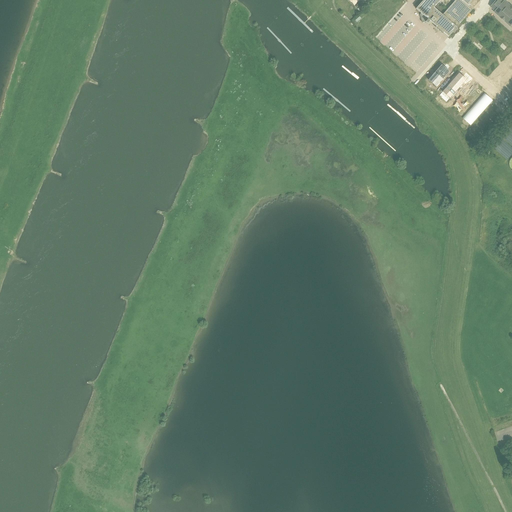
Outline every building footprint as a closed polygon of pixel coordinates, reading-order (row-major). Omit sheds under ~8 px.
[(423,0),(416,9),(421,13),(419,15),(422,23),(426,22),(427,24),(430,21),(437,27),(443,33),(448,37),(452,32),(453,31),(456,27),(473,9),(468,5),(472,0),(423,0)] [(510,26),(511,23),(511,7),(504,1),(504,0),(496,0),(490,7),(495,11),(494,12),(510,26)] [(441,65),(428,80),(436,87),(449,71),(441,65)] [(459,73),(442,91),(450,98),(466,79),(459,73)] [(471,126),(493,101),(485,93),(462,118),(471,126)] [(457,102),(454,106),(456,107),(458,104),(460,107),(458,110),(459,112),(462,109),(463,110),(465,109),(464,108),(468,104),(466,102),(462,106),(460,102),(463,98),(461,96),(458,100),(458,99),(456,101),(457,102)]
